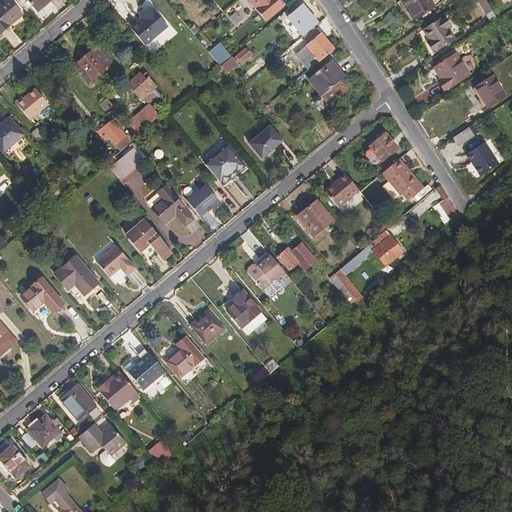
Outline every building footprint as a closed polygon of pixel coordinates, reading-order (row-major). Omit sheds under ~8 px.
[(9,0),(4,0),(0,3),(0,32),(21,15),(9,0)] [(27,0),(36,11),(50,0),(27,0)] [(276,0),(247,0),(265,20),(282,7),(276,0)] [(426,12),(432,8),(427,0),(399,0),(398,1),(411,21),(419,17),(426,12)] [(495,18),(485,2),(483,0),(476,0),(490,21),(495,18)] [(303,36),(318,23),(302,6),(288,18),(303,36)] [(129,29),(144,46),(167,27),(152,9),(129,29)] [(450,27),(443,16),(422,30),(430,42),(427,44),(433,52),(450,41),(443,32),(450,27)] [(319,62),(334,49),(320,33),(300,49),(309,60),(315,56),(319,62)] [(96,47),(72,67),(86,84),(110,64),(96,47)] [(240,52),(228,62),(235,70),(252,56),(246,49),(241,53),(240,52)] [(454,55),(432,69),(438,80),(436,82),(442,92),(466,76),(454,55)] [(330,60),(308,79),(321,96),(316,100),(323,110),(347,90),(340,81),(344,77),(330,60)] [(139,75),(127,85),(139,100),(154,88),(146,79),(144,80),(139,75)] [(490,78),(473,89),(479,98),(477,100),(483,109),(502,97),(490,78)] [(21,98),(15,103),(29,119),(48,104),(34,89),(22,99),(21,98)] [(153,91),(144,99),(148,104),(153,100),(157,104),(161,101),(153,91)] [(105,114),(95,123),(114,144),(124,136),(105,114)] [(138,136),(154,123),(149,117),(145,120),(141,114),(128,124),(138,136)] [(9,119),(0,125),(0,148),(2,152),(22,135),(9,119)] [(473,136),(468,127),(452,138),(457,146),(473,136)] [(249,146),(260,159),(282,142),(271,128),(249,146)] [(30,134),(37,143),(44,138),(36,129),(30,134)] [(385,134),(369,148),(370,150),(366,153),(373,161),(377,157),(382,162),(397,148),(385,134)] [(204,165),(222,186),(231,179),(229,177),(235,172),(237,173),(245,167),(228,145),(204,165)] [(465,157),(466,157),(470,164),(471,163),(475,168),(473,169),(479,177),(497,166),(484,145),(483,145),(465,157)] [(108,168),(119,181),(142,162),(132,149),(108,168)] [(396,163),(382,173),(401,196),(403,194),(409,201),(419,193),(415,188),(416,181),(404,166),(404,167),(401,169),(396,163)] [(337,208),(357,191),(345,177),(333,187),(332,185),(324,192),(337,208)] [(415,188),(419,193),(423,189),(416,181),(415,188)] [(179,195),(199,218),(218,202),(205,186),(201,189),(195,182),(179,195)] [(165,186),(157,193),(163,199),(151,209),(164,224),(175,215),(185,226),(193,220),(165,186)] [(316,201),(295,219),(312,238),(332,221),(316,201)] [(149,245),(157,255),(162,261),(172,253),(144,220),(134,227),(137,232),(127,240),(139,254),(149,245)] [(333,274),(338,280),(343,276),(372,252),(385,266),(402,252),(385,231),(363,249),(333,274)] [(147,263),(157,255),(149,245),(139,254),(147,263)] [(290,253),(286,249),(276,257),(288,272),(297,264),(303,271),(314,262),(300,245),(294,250),(290,253)] [(114,247),(94,263),(107,278),(118,269),(125,277),(133,270),(114,247)] [(267,253),(253,265),(255,266),(269,255),(267,253)] [(272,280),(282,271),(269,255),(255,266),(253,265),(248,270),(248,272),(247,273),(267,297),(278,287),(272,280)] [(75,259),(54,276),(66,290),(74,284),(83,296),(97,285),(75,259)] [(351,306),(356,301),(338,280),(333,274),(328,279),(351,306)] [(343,276),(338,280),(356,301),(361,297),(343,276)] [(42,280),(20,297),(33,312),(43,303),(52,314),(62,305),(42,280)] [(241,291),(233,298),(236,301),(225,311),(240,329),(259,313),(241,291)] [(207,311),(189,326),(205,345),(223,330),(207,311)] [(0,355),(17,342),(0,322),(0,355)] [(185,338),(176,345),(178,349),(163,362),(178,379),(202,359),(185,338)] [(164,372),(148,353),(140,360),(143,363),(137,366),(133,362),(124,369),(143,390),(164,372)] [(136,392),(119,371),(110,378),(113,380),(100,391),(115,409),(130,397),(136,392)] [(77,386),(59,401),(77,421),(94,406),(77,386)] [(136,392),(130,397),(134,403),(140,397),(136,392)] [(45,416),(28,431),(41,447),(59,433),(45,416)] [(100,433),(93,425),(78,438),(91,454),(101,446),(109,457),(125,444),(110,425),(100,433)] [(160,441),(147,452),(158,466),(171,454),(160,441)] [(13,446),(0,456),(0,460),(10,472),(16,479),(30,467),(22,458),(22,457),(13,446)] [(10,472),(0,460),(0,468),(6,475),(10,472)] [(57,480),(41,493),(50,503),(55,498),(63,509),(59,511),(81,511),(66,493),(68,492),(57,480)]
